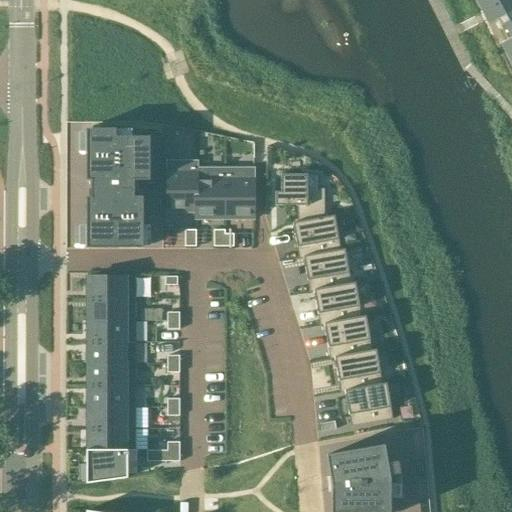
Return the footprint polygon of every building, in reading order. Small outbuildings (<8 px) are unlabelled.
[(511,0),(474,0),(488,24),(503,17),(511,11),(511,0)] [(511,11),(503,17),(511,33),(511,38),(501,45),(511,64),(511,11)] [(86,130),(86,181),(91,181),(91,197),(86,197),(87,249),(144,249),(143,197),(135,197),(135,181),(161,181),(161,137),(117,137),(117,129),(86,130)] [(167,162),(167,212),(196,212),(196,169),(196,162),(167,162)] [(196,212),(196,219),(225,219),(225,169),(196,169),(196,212)] [(225,169),(225,219),(254,219),(254,169),(225,169)] [(275,193),(275,206),(298,206),(298,223),(324,218),(324,189),(319,189),(319,175),(280,175),(281,193),(275,193)] [(298,223),(293,223),(299,259),(303,258),(345,251),(344,250),(341,250),(334,216),(324,218),(298,223)] [(185,231),(185,247),(196,247),(196,231),(185,231)] [(214,231),(214,247),(225,247),(225,235),(225,231),(214,231)] [(225,235),(225,247),(234,247),(234,235),(225,235)] [(345,251),(303,258),(309,293),(314,292),(355,285),(355,283),(351,284),(345,251)] [(89,278),(88,300),(127,301),(127,278),(89,278)] [(166,279),(166,287),(178,287),(178,279),(166,279)] [(355,285),(314,292),(320,326),(324,325),(366,318),(365,317),(361,317),(355,285)] [(88,300),(88,322),(127,322),(127,301),(88,300)] [(168,314),(167,322),(179,323),(180,314),(168,314)] [(366,318),(324,325),(330,360),(335,359),(376,352),(375,350),(371,351),(366,318)] [(88,322),(88,344),(126,344),(127,322),(88,322)] [(167,322),(167,331),(179,331),(179,323),(167,322)] [(88,344),(88,365),(126,365),(126,344),(88,344)] [(376,352),(335,359),(341,393),(345,393),(387,385),(386,384),(382,384),(376,352)] [(167,357),(167,366),(179,366),(179,357),(167,357)] [(88,365),(88,387),(126,387),(126,365),(88,365)] [(167,366),(167,374),(179,374),(179,366),(167,366)] [(387,385),(345,393),(351,426),(378,422),(392,420),(391,410),(387,385)] [(88,387),(88,408),(126,409),(126,387),(88,387)] [(166,400),(166,409),(178,409),(178,401),(166,400)] [(88,408),(88,430),(126,430),(126,409),(88,408)] [(166,409),(166,417),(178,417),(178,409),(166,409)] [(336,430),(334,422),(320,424),(322,432),(336,430)] [(88,430),(88,452),(126,452),(126,430),(88,430)] [(165,444),(165,452),(166,452),(177,452),(177,444),(165,444)] [(385,447),(325,456),(331,484),(331,511),(390,511),(390,485),(393,485),(392,474),(389,474),(385,447)] [(86,465),(93,465),(93,483),(108,481),(128,479),(128,452),(126,452),(88,452),(86,452),(86,465)] [(144,463),(155,463),(155,452),(144,452),(144,463)] [(155,452),(155,463),(166,463),(166,452),(165,452),(155,452)] [(166,452),(166,463),(177,463),(177,452),(166,452)]
